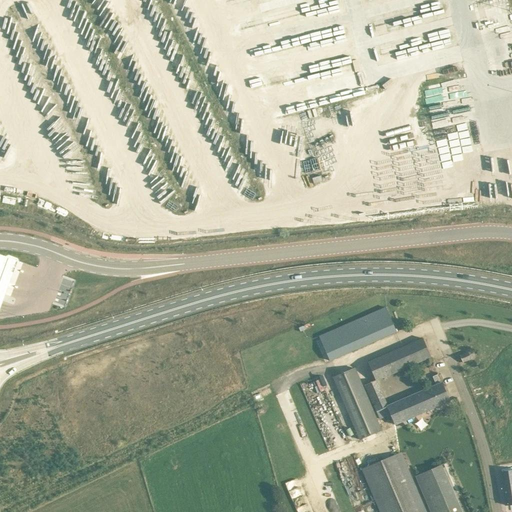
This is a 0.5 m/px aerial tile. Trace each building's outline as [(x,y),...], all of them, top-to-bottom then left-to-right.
[(18,264),(0,257),(0,312),(1,309),(13,278),(18,264)] [(397,332),(386,307),(320,337),(330,361),(397,332)] [(431,357),(423,338),(367,363),(368,364),(375,380),(375,381),(377,380),(405,368),(431,357)] [(460,355),(459,355),(462,362),(463,362),(471,359),(473,355),(472,353),(468,352),(460,355)] [(354,367),(332,377),(360,439),(382,430),(354,367)] [(427,380),(430,386),(442,381),(439,374),(427,380)] [(387,407),(392,416),(395,424),(451,401),(442,382),(390,404),(388,405),(386,402),(385,398),(372,403),(376,412),(387,407)] [(363,469),(380,511),(426,511),(401,453),(363,469)] [(437,467),(417,476),(431,511),(459,511),(456,504),(453,505),(437,467)] [(511,470),(501,472),(506,505),(511,504),(511,470)]
